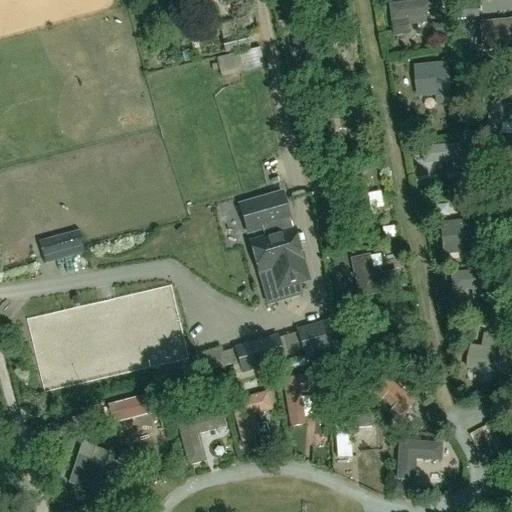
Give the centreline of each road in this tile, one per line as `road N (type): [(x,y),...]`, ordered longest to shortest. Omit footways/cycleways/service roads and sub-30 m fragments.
road 1 (unclassified): [(300,193),(259,0)]
road 2 (track): [(37,511),(0,362)]
